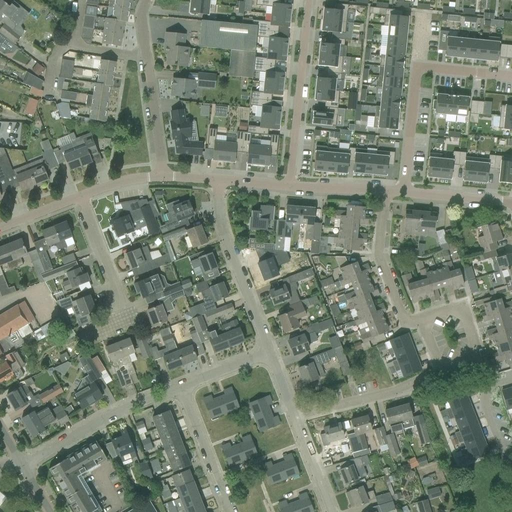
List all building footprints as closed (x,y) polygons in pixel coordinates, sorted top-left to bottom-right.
[(0,29),(0,33),(14,45),(20,37),(13,30),(15,28),(14,24),(11,21),(21,9),(13,2),(9,7),(0,0),(0,21),(3,25),(0,29)] [(113,9),(129,11),(130,0),(114,0),(114,3),(109,2),(108,7),(114,8),(113,9)] [(291,5),(281,4),(280,0),(255,0),(255,5),(272,7),(271,15),(290,16),(291,5)] [(209,4),(190,3),(189,13),(208,15),(209,4)] [(84,16),(95,18),(95,17),(96,17),(98,6),(86,4),(84,16)] [(323,9),(322,20),(346,23),(348,5),(335,4),(334,10),(323,9)] [(105,20),(125,23),(125,22),(127,23),(129,11),(113,9),(112,20),(105,19),(105,20)] [(388,27),(388,26),(407,28),(408,18),(402,17),(402,11),(385,9),(383,26),(388,27)] [(252,20),(251,25),(258,26),(257,30),(278,32),(278,27),(289,28),(290,16),(271,15),(265,14),(264,21),(252,20)] [(82,28),(93,30),(95,18),(84,16),(82,28)] [(103,32),(123,35),(123,34),(122,34),(123,27),(124,27),(125,23),(105,20),(103,32)] [(322,20),(321,31),(345,34),(346,23),(322,20)] [(240,78),(252,79),(253,72),(254,65),(254,57),(257,27),(224,23),(211,22),(201,21),(198,47),(231,50),(228,77),(240,78)] [(406,38),(407,28),(388,26),(388,27),(387,36),(406,38)] [(85,45),(91,45),(93,30),(82,28),(80,38),(85,45)] [(268,49),(287,51),(288,39),(277,38),(278,32),(257,30),(256,37),(269,39),(268,49)] [(440,31),(438,51),(446,52),(445,57),(455,58),(457,39),(448,38),(448,32),(440,31)] [(101,44),(120,47),(121,40),(122,40),(123,35),(103,32),(101,44)] [(177,66),(187,67),(188,49),(183,48),(184,36),(176,35),(166,34),(164,53),(168,54),(167,65),(177,66)] [(405,48),(406,38),(387,36),(386,46),(405,48)] [(488,37),(488,42),(486,61),(497,62),(499,38),(488,37)] [(2,43),(10,49),(13,45),(5,39),(2,43)] [(320,43),(319,55),(338,57),(339,46),(344,46),(344,40),(331,39),(331,45),(320,43)] [(466,59),(468,40),(458,39),(456,58),(466,59)] [(468,40),(466,59),(476,60),(478,41),(468,40)] [(476,60),(486,61),(488,42),(478,41),(476,60)] [(385,56),(385,57),(404,59),(405,48),(386,46),(385,56)] [(285,62),(287,51),(268,49),(267,59),(254,57),(254,65),(274,67),(275,61),(285,62)] [(319,55),(318,66),(328,67),(328,73),(341,74),(348,75),(350,58),(343,57),(338,56),(338,57),(319,55)] [(403,69),(404,59),(385,57),(385,56),(380,56),(379,67),(384,67),(403,69)] [(98,72),(113,75),(115,63),(92,59),(91,71),(98,72)] [(62,60),(61,67),(73,69),(74,62),(62,60)] [(264,83),(283,85),(284,74),(274,73),(274,67),(254,65),(253,72),(265,73),(264,83)] [(59,79),(65,80),(65,79),(71,80),(72,75),(73,69),(60,67),(59,79)] [(402,79),(403,69),(384,67),(383,77),(402,79)] [(97,84),(112,87),(113,75),(98,72),(97,84)] [(22,84),(40,91),(43,82),(26,73),(22,84)] [(316,78),(315,89),(334,91),(339,91),(342,92),(343,81),(340,81),(341,74),(328,73),(327,79),(316,78)] [(171,96),(193,98),(194,86),(214,88),(215,76),(198,74),(197,82),(173,79),(171,96)] [(378,76),(377,87),(382,87),(401,89),(402,79),(383,77),(383,76),(378,76)] [(67,92),(68,83),(64,83),(65,80),(59,79),(57,90),(62,91),(67,92)] [(282,96),(283,85),(264,83),(263,93),(251,92),(250,99),(271,101),(272,95),(282,96)] [(87,95),(108,98),(110,87),(112,87),(97,84),(94,84),(93,96),(87,95)] [(400,100),(401,89),(382,87),(381,98),(400,100)] [(339,91),(334,91),(315,89),(314,100),(325,101),(324,108),(337,109),(339,91)] [(60,99),(76,101),(77,93),(67,92),(62,91),(60,99)] [(91,108),(106,110),(108,98),(87,95),(85,107),(91,107),(91,108)] [(445,115),(447,96),(437,95),(436,101),(433,101),(433,109),(435,110),(435,114),(445,115)] [(458,97),(447,96),(445,115),(456,116),(458,97)] [(456,116),(466,117),(468,98),(458,97),(456,116)] [(24,113),(33,116),(38,101),(29,98),(24,113)] [(380,107),(380,108),(398,110),(400,100),(381,98),(380,107)] [(261,117),(280,119),(281,108),(270,107),(271,101),(250,99),(249,106),(262,107),(261,117)] [(61,118),(67,119),(70,120),(68,104),(65,103),(61,103),(56,105),(61,118)] [(200,106),(200,116),(208,117),(209,104),(202,104),(202,106),(200,106)] [(499,117),(511,118),(511,106),(500,106),(499,117)] [(374,118),(397,120),(398,110),(380,108),(380,107),(375,107),(374,118)] [(83,122),(94,123),(95,121),(104,122),(106,110),(91,108),(89,118),(84,118),(83,122)] [(312,124),(335,126),(337,109),(324,108),(324,113),(313,112),(312,124)] [(183,111),(171,112),(172,122),(170,122),(172,140),(174,140),(176,154),(200,156),(201,144),(187,143),(187,138),(190,138),(188,120),(184,121),(183,111)] [(278,130),(280,119),(261,117),(260,127),(247,126),(247,127),(247,133),(251,134),(267,136),(268,129),(278,130)] [(511,118),(499,117),(498,129),(511,130),(511,118)] [(397,120),(374,118),(373,128),(396,130),(397,120)] [(239,123),(238,131),(246,132),(247,124),(239,123)] [(225,143),(215,142),(216,130),(209,129),(206,150),(213,150),(212,161),(223,162),(225,143)] [(236,132),(235,144),(225,143),(223,162),(234,163),(235,153),(241,153),(243,132),(236,132)] [(260,146),(250,145),(251,134),(247,133),(243,132),(241,153),(247,154),(246,164),(257,165),(260,146)] [(271,135),(269,147),(260,146),(257,165),(269,167),(270,156),(276,157),(278,136),(271,135)] [(79,140),(71,143),(81,167),(92,162),(90,157),(97,154),(90,136),(79,140)] [(59,151),(54,153),(58,165),(65,162),(69,171),(81,167),(71,143),(61,147),(60,148),(61,151),(59,151)] [(3,149),(0,148),(0,165),(6,179),(10,177),(14,175),(12,171),(3,149)] [(348,156),(348,161),(354,161),(353,173),(364,174),(366,155),(366,150),(355,148),(349,148),(349,151),(348,156)] [(327,149),(326,153),(324,172),(335,173),(338,150),(327,149)] [(338,150),(335,173),(346,175),(348,161),(349,151),(338,150)] [(376,156),(374,175),(386,176),(387,165),(393,165),(394,152),(377,151),(376,156)] [(326,153),(315,152),(313,171),(324,172),(326,153)] [(439,179),(451,180),(452,165),(458,166),(459,153),(453,152),(452,161),(441,160),(439,179)] [(54,153),(45,157),(50,169),(59,166),(58,165),(54,153)] [(441,160),(441,155),(429,153),(427,177),(439,179),(441,160)] [(465,157),(466,153),(459,153),(458,166),(464,166),(463,181),(474,182),(477,158),(465,157)] [(364,174),(374,175),(376,156),(366,155),(364,174)] [(477,158),(474,182),(486,183),(488,169),(494,169),(495,156),(489,156),(488,160),(477,158)] [(495,156),(494,169),(500,170),(498,183),(511,184),(511,170),(511,158),(501,157),(495,156)] [(43,159),(27,165),(35,185),(40,183),(47,180),(44,172),(48,170),(43,159)] [(20,168),(14,170),(22,190),(29,187),(35,185),(27,165),(20,168)] [(112,222),(109,223),(112,230),(112,231),(113,231),(116,238),(118,237),(146,226),(149,235),(158,231),(155,223),(149,208),(148,206),(140,209),(137,201),(120,204),(123,211),(119,213),(118,216),(119,219),(112,222)] [(166,228),(168,231),(188,223),(186,218),(193,216),(188,202),(180,205),(178,201),(165,206),(168,213),(165,214),(168,222),(165,224),(166,228)] [(276,233),(276,225),(277,221),(273,220),(274,207),(260,206),(259,212),(251,211),(250,218),(249,218),(248,230),(258,231),(258,230),(266,230),(266,232),(276,233)] [(275,245),(274,251),(283,252),(284,238),(290,239),(292,223),(299,224),(300,208),(286,206),(284,225),(276,225),(276,233),(275,237),(275,245)] [(336,211),(335,219),(340,219),(340,217),(363,219),(363,217),(364,208),(347,207),(347,212),(336,211)] [(300,208),(299,224),(306,225),(305,240),(306,240),(311,240),(310,254),(318,254),(319,237),(320,228),(313,228),(315,209),(300,208)] [(411,234),(419,235),(420,213),(405,211),(404,227),(412,228),(411,234)] [(419,235),(426,236),(427,229),(435,230),(436,214),(420,213),(419,235)] [(340,219),(339,227),(356,229),(357,224),(368,225),(368,217),(363,217),(363,219),(340,217),(340,219)] [(54,228),(62,249),(67,247),(64,240),(71,237),(66,223),(54,228)] [(187,232),(193,248),(207,242),(200,226),(191,230),(188,223),(168,231),(161,234),(164,241),(178,236),(187,232)] [(482,254),(495,250),(497,249),(495,242),(501,240),(496,223),(481,227),(484,237),(478,239),(482,254)] [(339,235),(339,238),(361,240),(361,243),(366,243),(367,235),(356,234),(356,229),(339,227),(339,235)] [(55,243),(58,251),(62,249),(54,228),(42,232),(47,246),(55,243)] [(435,232),(439,246),(447,243),(443,230),(435,232)] [(333,238),(333,243),(344,244),(344,249),(360,251),(361,243),(361,240),(339,238),(339,235),(334,235),(333,238)] [(319,237),(318,254),(319,254),(319,253),(329,254),(329,246),(327,246),(327,244),(327,238),(319,237)] [(265,250),(274,251),(275,245),(255,243),(255,240),(248,239),(248,249),(265,250)] [(21,240),(7,246),(16,268),(23,265),(20,258),(27,256),(26,254),(25,250),(21,240)] [(168,254),(172,262),(176,260),(168,241),(164,243),(169,254),(168,254)] [(7,246),(0,248),(0,266),(7,264),(10,270),(10,271),(16,268),(7,246)] [(139,249),(125,255),(131,269),(136,267),(139,275),(153,270),(172,262),(168,254),(162,256),(152,260),(150,253),(147,246),(139,250),(139,249)] [(402,256),(416,257),(417,249),(403,248),(402,256)] [(260,263),(258,264),(264,280),(272,277),(277,275),(274,268),(289,262),(288,259),(285,252),(283,252),(274,251),(265,250),(269,260),(260,263)] [(482,254),(483,260),(491,258),(493,264),(497,263),(499,272),(511,267),(511,254),(496,259),(496,257),(497,256),(495,250),(482,254)] [(38,254),(37,254),(40,260),(45,274),(53,271),(48,257),(47,257),(47,255),(45,251),(38,254)] [(445,251),(442,252),(443,252),(444,258),(444,259),(445,261),(445,263),(448,262),(451,261),(449,258),(447,251),(445,251)] [(202,266),(205,274),(217,269),(211,254),(205,256),(203,252),(188,257),(193,270),(202,266)] [(65,257),(68,264),(76,262),(73,254),(65,257)] [(40,260),(32,263),(40,284),(44,282),(42,275),(45,274),(40,260)] [(445,263),(446,267),(448,266),(455,289),(457,289),(463,287),(462,283),(458,270),(454,271),(451,261),(448,262),(445,263)] [(45,274),(42,275),(44,282),(45,282),(52,280),(67,274),(79,269),(76,262),(68,264),(53,271),(45,274)] [(344,280),(365,272),(366,274),(370,272),(367,265),(357,268),(355,263),(340,270),(343,277),(344,280)] [(443,268),(436,270),(441,287),(446,286),(449,296),(457,294),(455,289),(448,266),(446,267),(443,268)] [(494,296),(508,292),(506,286),(504,286),(504,284),(511,281),(511,267),(499,272),(493,274),(495,282),(498,281),(500,287),(492,290),(494,296)] [(81,268),(79,269),(67,274),(70,281),(62,283),(65,290),(72,287),(72,288),(89,281),(86,274),(84,275),(81,268)] [(426,269),(420,271),(421,275),(428,273),(436,300),(439,299),(436,289),(441,287),(436,270),(429,272),(428,268),(426,269)] [(287,300),(289,306),(307,299),(299,302),(295,290),(297,290),(295,283),(304,280),(301,272),(287,278),(290,284),(269,292),(274,306),(287,300)] [(338,281),(334,283),(336,288),(341,286),(341,287),(351,283),(353,287),(368,281),(366,274),(365,272),(344,280),(343,277),(338,280),(338,281)] [(423,281),(418,282),(423,299),(430,297),(431,302),(436,300),(428,273),(421,275),(423,281)] [(3,274),(0,275),(0,295),(1,298),(16,292),(14,287),(8,289),(3,274)] [(405,281),(412,302),(423,299),(418,282),(413,283),(410,274),(402,276),(403,282),(405,281)] [(150,278),(136,284),(142,299),(155,294),(158,300),(169,296),(173,294),(177,293),(183,291),(180,283),(170,287),(163,290),(157,276),(151,279),(150,278)] [(320,282),(322,288),(333,284),(331,278),(320,282)] [(189,279),(180,283),(183,291),(192,287),(189,279)] [(355,292),(356,295),(371,289),(368,281),(353,287),(355,292)] [(201,293),(206,306),(216,302),(228,297),(222,283),(210,287),(210,288),(209,289),(206,282),(195,286),(198,294),(201,293)] [(355,309),(371,303),(369,298),(379,294),(376,287),(371,289),(356,295),(355,292),(344,296),(347,304),(352,302),(355,309)] [(190,288),(183,291),(186,297),(190,296),(191,293),(190,288)] [(177,293),(173,294),(175,300),(176,299),(185,296),(183,291),(177,293)] [(61,293),(53,296),(57,302),(63,299),(61,293)] [(343,295),(336,297),(338,303),(346,301),(343,295)] [(76,318),(80,328),(92,323),(88,314),(95,311),(89,296),(80,299),(72,302),(70,297),(63,299),(57,302),(62,311),(71,307),(76,318)] [(160,306),(147,311),(153,326),(162,323),(167,321),(164,314),(165,314),(174,310),(172,303),(169,296),(158,300),(160,306)] [(486,299),(482,300),(483,305),(485,311),(501,306),(502,310),(508,308),(511,306),(511,303),(511,302),(511,301),(501,305),(499,300),(496,301),(494,296),(486,299)] [(278,317),(284,332),(298,327),(295,320),(305,316),(302,309),(310,306),(307,299),(289,306),(292,312),(278,317)] [(333,299),(327,301),(329,307),(335,305),(333,299)] [(0,355),(14,346),(16,349),(25,344),(20,337),(31,330),(28,325),(29,324),(29,323),(35,320),(24,302),(0,315),(0,355)] [(358,316),(359,319),(380,311),(381,313),(386,312),(383,304),(373,308),(371,303),(355,309),(358,316)] [(215,310),(218,318),(234,311),(231,304),(221,307),(215,310)] [(199,305),(190,308),(191,311),(193,318),(201,315),(202,315),(199,305)] [(486,313),(481,314),(483,322),(494,319),(494,320),(510,316),(509,311),(511,310),(511,306),(508,308),(502,310),(501,306),(485,311),(486,313)] [(205,314),(208,322),(218,318),(215,310),(206,313),(206,314),(205,314)] [(184,314),(187,321),(192,319),(193,318),(191,311),(184,314)] [(353,321),(346,324),(348,328),(356,325),(357,326),(366,322),(367,326),(383,320),(381,313),(380,311),(359,319),(358,316),(352,318),(353,321)] [(197,333),(197,334),(207,330),(201,315),(193,318),(192,319),(196,330),(197,333)] [(486,332),(487,335),(511,327),(511,323),(510,316),(494,320),(497,329),(486,332)] [(330,320),(319,324),(321,329),(333,325),(331,319),(330,320)] [(358,331),(363,343),(367,341),(367,339),(388,331),(383,320),(367,326),(368,327),(358,331)] [(224,334),(229,348),(244,342),(235,321),(229,323),(221,326),(224,334)] [(298,338),(288,342),(293,356),(308,350),(306,345),(317,341),(314,334),(321,331),(321,329),(319,324),(299,331),(302,337),(298,339),(298,338)] [(176,325),(168,328),(183,366),(196,360),(195,356),(204,352),(197,334),(197,333),(190,335),(194,345),(184,349),(180,339),(181,338),(176,325)] [(61,332),(67,341),(74,337),(75,339),(77,338),(70,326),(61,332)] [(493,338),(495,344),(511,339),(510,336),(511,335),(511,327),(487,335),(488,340),(493,338)] [(163,357),(168,371),(174,369),(183,366),(168,328),(159,331),(165,345),(166,345),(169,354),(163,357)] [(209,340),(214,353),(229,348),(224,334),(217,337),(214,329),(206,332),(209,340)] [(387,350),(389,355),(412,346),(408,337),(407,338),(405,335),(390,341),(392,348),(387,350)] [(144,337),(135,340),(136,341),(144,360),(145,360),(152,357),(146,344),(144,337)] [(337,337),(329,340),(332,348),(340,345),(337,337)] [(117,343),(130,375),(134,373),(127,355),(134,353),(128,339),(117,343)] [(493,355),(493,356),(511,350),(511,341),(511,339),(495,344),(498,353),(493,355)] [(117,343),(106,348),(111,361),(114,368),(117,366),(125,388),(133,385),(130,375),(117,343)] [(150,349),(154,361),(161,358),(156,346),(150,349)] [(335,356),(339,364),(347,361),(341,346),(326,352),(329,359),(335,356)] [(387,364),(389,369),(416,358),(412,346),(389,355),(389,356),(394,354),(397,360),(391,362),(392,362),(387,364)] [(0,365),(0,382),(5,379),(6,381),(14,376),(16,380),(20,378),(22,375),(21,371),(19,369),(26,365),(23,361),(24,360),(18,350),(1,358),(4,364),(0,365)] [(511,350),(493,356),(495,363),(506,359),(507,365),(508,364),(510,369),(510,370),(511,369),(511,350)] [(75,394),(73,395),(76,400),(81,409),(82,409),(93,403),(102,397),(97,388),(93,382),(100,378),(101,377),(99,374),(91,360),(89,357),(86,352),(78,356),(84,367),(89,375),(81,380),(82,381),(75,394)] [(298,369),(304,384),(310,381),(324,376),(320,366),(329,362),(329,359),(326,352),(311,358),(313,363),(298,369)] [(401,370),(403,377),(419,371),(418,368),(420,367),(416,358),(389,369),(391,374),(401,370)] [(63,374),(67,364),(59,361),(54,371),(63,374)] [(150,382),(157,385),(160,379),(153,376),(150,382)] [(6,396),(15,411),(27,404),(26,404),(34,399),(25,385),(23,382),(18,384),(20,388),(6,396)] [(39,396),(43,403),(63,392),(59,385),(39,396)] [(511,407),(511,388),(505,390),(505,392),(502,393),(507,410),(511,407)] [(219,398),(224,413),(232,410),(231,407),(237,405),(238,408),(238,407),(231,389),(224,391),(225,396),(219,398)] [(451,408),(445,410),(447,415),(470,406),(467,397),(465,398),(464,395),(448,401),(451,408)] [(203,400),(210,418),(211,418),(210,417),(216,415),(216,416),(224,413),(219,398),(212,401),(211,397),(203,400)] [(252,410),(255,418),(269,412),(267,406),(271,404),(268,397),(250,404),(253,403),(255,409),(252,410)] [(61,405),(50,411),(51,414),(53,417),(55,415),(63,411),(64,411),(61,405)] [(396,408),(402,430),(414,427),(408,405),(396,408)] [(65,409),(64,409),(67,416),(68,415),(74,412),(70,406),(69,406),(65,409)] [(455,418),(457,425),(473,419),(472,416),(474,415),(470,406),(447,415),(449,420),(455,418)] [(385,411),(391,434),(402,430),(396,408),(385,411)] [(35,411),(21,419),(22,421),(21,421),(23,425),(24,424),(27,428),(51,414),(50,411),(48,409),(38,415),(35,411)] [(55,415),(60,426),(69,421),(63,411),(55,415)] [(152,418),(157,429),(173,422),(168,411),(152,418)] [(260,431),(279,424),(276,417),(272,419),(269,412),(255,418),(258,425),(261,424),(263,430),(260,431)] [(31,436),(33,438),(47,430),(44,426),(54,420),(53,417),(51,414),(27,428),(29,433),(28,433),(30,436),(31,436)] [(354,434),(347,436),(352,453),(354,458),(370,453),(369,449),(367,449),(363,433),(371,431),(367,416),(351,421),(354,434)] [(421,416),(414,418),(416,426),(422,445),(429,443),(424,424),(421,416)] [(454,434),(456,439),(479,430),(476,421),(474,422),(473,419),(457,425),(460,431),(454,434)] [(135,424),(137,430),(145,427),(142,422),(135,424)] [(157,429),(161,439),(177,433),(173,422),(157,429)] [(325,434),(320,435),(323,446),(329,445),(328,443),(333,442),(335,447),(345,444),(339,424),(323,428),(325,434)] [(382,427),(372,430),(372,432),(377,447),(379,447),(387,444),(384,436),(385,436),(383,428),(382,427)] [(119,454),(122,462),(136,457),(125,429),(120,432),(122,437),(111,441),(116,455),(119,454)] [(461,450),(484,442),(479,430),(456,439),(458,444),(464,442),(466,448),(461,450)] [(161,439),(165,450),(181,444),(177,433),(161,439)] [(385,436),(384,436),(387,444),(389,450),(391,457),(399,454),(393,434),(393,433),(385,436)] [(237,446),(243,461),(250,458),(249,455),(255,453),(256,455),(257,455),(249,436),(242,439),(244,443),(237,446)] [(142,440),(141,440),(143,446),(151,443),(149,438),(146,439),(142,440)] [(98,511),(77,477),(106,460),(107,460),(96,441),(95,442),(73,455),(67,459),(48,470),(49,470),(53,477),(51,478),(60,493),(62,492),(66,498),(65,498),(66,499),(70,505),(68,506),(68,508),(70,511),(98,511)] [(468,454),(471,460),(487,454),(486,451),(488,451),(484,442),(461,450),(463,456),(468,454)] [(151,443),(143,446),(145,452),(146,451),(153,449),(151,443)] [(165,450),(160,452),(163,457),(167,456),(169,461),(185,454),(181,444),(165,450)] [(222,447),(229,466),(229,465),(235,462),(235,464),(243,461),(237,446),(231,448),(229,444),(222,447)] [(185,454),(169,461),(173,471),(189,466),(185,454)] [(278,464),(284,479),(292,476),(291,473),(296,471),(298,474),(291,455),(283,458),(285,462),(278,464)] [(351,466),(340,470),(345,484),(355,481),(367,476),(359,457),(349,461),(351,466)] [(150,462),(152,467),(159,464),(157,459),(150,462)] [(146,461),(138,464),(144,479),(152,476),(149,468),(146,461)] [(263,466),(270,484),(271,484),(270,481),(275,479),(276,482),(284,479),(278,464),(272,467),(270,463),(263,466)] [(152,467),(154,472),(161,470),(159,464),(152,467)] [(172,477),(176,487),(192,481),(188,471),(172,477)] [(387,476),(384,478),(390,496),(394,494),(387,476)] [(431,477),(429,478),(428,477),(423,479),(425,485),(433,482),(431,477)] [(157,483),(162,493),(169,490),(167,485),(165,486),(163,481),(157,483)] [(192,481),(176,487),(180,498),(196,492),(192,481)] [(362,487),(346,493),(349,501),(353,500),(356,507),(367,503),(367,502),(374,499),(375,499),(374,497),(372,491),(364,494),(362,487)] [(162,493),(164,499),(172,496),(169,490),(162,493)] [(175,506),(168,509),(168,511),(178,511),(185,509),(201,503),(196,492),(180,498),(173,501),(174,501),(175,506)] [(389,493),(374,497),(375,499),(378,506),(392,502),(389,493)] [(293,503),(296,511),(306,511),(312,510),(312,511),(306,494),(298,497),(300,501),(293,503)] [(156,511),(149,500),(127,511),(156,511)] [(427,501),(415,504),(417,511),(430,511),(430,510),(427,501)] [(278,505),(280,511),(296,511),(293,503),(287,506),(285,502),(278,505)] [(373,511),(385,511),(394,509),(395,509),(392,502),(378,506),(371,508),(373,511)] [(185,509),(185,511),(204,511),(201,503),(185,509)]
